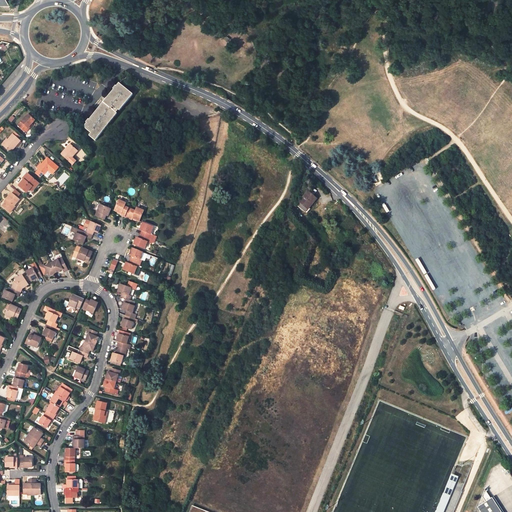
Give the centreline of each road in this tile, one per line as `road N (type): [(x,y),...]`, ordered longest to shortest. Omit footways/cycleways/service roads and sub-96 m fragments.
road 1 (primary): [(340,192),(409,284),(511,457)]
road 2 (primary): [(511,444),(416,277),(340,192)]
road 3 (track): [(511,220),(456,139),(405,108),(393,89),(385,62),(388,0)]
road 4 (residential): [(87,284),(107,295),(114,319),(95,387),(55,450),(56,511)]
road 5 (primary): [(178,83),(260,125),(340,192)]
road 6 (residential): [(0,375),(43,290),(56,282),(87,284)]
